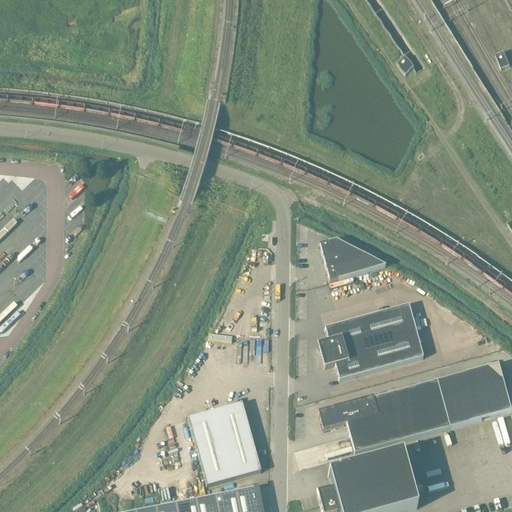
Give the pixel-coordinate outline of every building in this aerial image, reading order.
[(361,0),(373,18),(402,61),(403,63),(411,74),(411,75),(414,79),(448,129),(452,136),(467,159),(510,226),(511,229),(511,97),(506,83),(501,72),(495,57),(471,0),(456,0),(493,88),(503,113),(509,125),(511,133),(511,199),(481,150),(461,121),(456,113),(427,70),(386,9),(380,0),(379,0),(386,10),(426,71),(421,74),(415,78),(374,17),(362,0),(361,0)] [(508,68),(503,55),(495,58),(501,71),(508,68)] [(403,63),(397,67),(405,79),(411,75),(412,74),(404,62),(403,63)] [(337,283),(384,270),(335,243),(327,245),(318,248),(318,249),(319,249),(322,260),(321,260),(322,261),(325,272),(325,273),(328,284),(328,285),(337,283)] [(325,347),(318,349),(319,355),(323,371),(334,368),(338,384),(422,360),(408,308),(324,331),(328,346),(325,347)] [(380,449),(511,413),(499,366),(373,401),(372,399),(317,414),(320,426),(322,433),(342,427),(345,426),(348,438),(349,439),(353,456),(354,457),(355,456),(358,456),(380,449)] [(241,406),(187,421),(206,489),(260,474),(241,406)] [(329,492),(316,496),(320,511),(410,511),(416,510),(415,508),(401,459),(402,458),(401,456),(361,467),(327,476),(328,479),(329,479),(332,493),(329,493),(329,492)] [(259,511),(256,491),(235,495),(238,511),(259,511)] [(238,511),(235,495),(215,499),(217,511),(238,511)] [(217,511),(215,499),(195,503),(196,511),(217,511)] [(196,511),(195,503),(175,507),(175,511),(196,511)]
